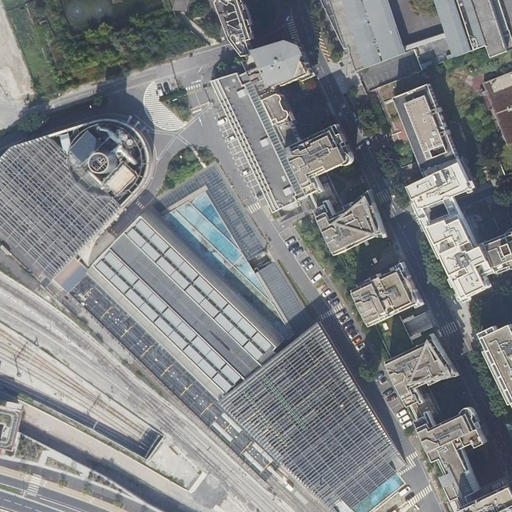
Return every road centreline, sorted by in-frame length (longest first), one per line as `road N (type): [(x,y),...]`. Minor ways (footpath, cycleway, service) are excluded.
road 1 (residential): [(0,118),(306,27)]
road 2 (residential): [(511,462),(401,228)]
road 3 (residential): [(401,228),(306,27)]
road 4 (residential): [(401,228),(511,182)]
